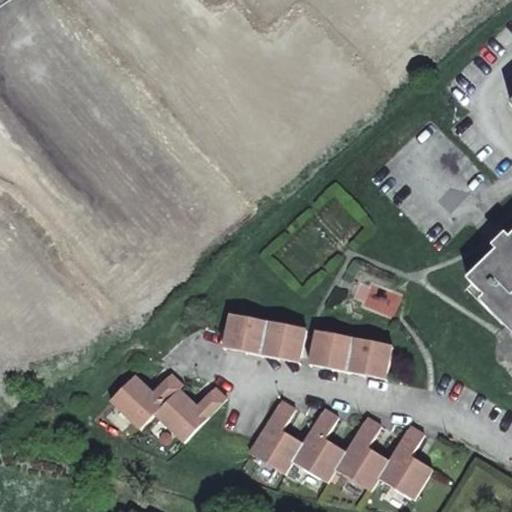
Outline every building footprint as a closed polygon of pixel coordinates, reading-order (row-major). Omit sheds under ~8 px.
[(511,242),(473,281),(511,321),(511,242)] [(271,323),(233,315),(228,341),(249,346),(248,353),(265,357),(271,323)] [(271,323),(265,357),(281,360),(282,353),(304,357),(310,331),(271,323)] [(358,341),(319,333),(314,359),(336,364),(334,371),(351,374),(358,341)] [(228,341),(227,349),(248,353),(249,346),(228,341)] [(358,341),(351,374),(367,378),(368,371),(390,375),(396,348),(358,341)] [(303,364),(304,357),(282,353),(281,360),(303,364)] [(312,366),(334,371),(336,364),(314,359),(312,366)] [(390,375),(368,371),(367,378),(389,382),(390,375)] [(185,385),(174,374),(156,392),(153,389),(148,394),(133,380),(113,401),(142,430),(157,415),(177,394),(182,389),(185,385)] [(138,375),(133,380),(148,394),(153,389),(138,375)] [(230,399),(218,388),(200,407),(197,403),(192,408),(177,394),(157,415),(187,443),(230,399)] [(182,389),(177,394),(192,408),(197,403),(182,389)] [(284,432),(298,410),(284,402),(252,454),(287,476),(295,463),(302,451),(285,440),(288,435),(284,432)] [(341,419),(327,411),(306,446),(302,451),(295,463),(330,485),(338,472),(345,460),(328,449),(332,444),(328,441),(341,419)] [(384,428),(370,420),(349,454),(345,460),(338,472),(373,494),(381,481),(388,469),(371,458),(374,453),(370,450),(384,428)] [(427,437),(413,428),(392,463),(388,469),(381,481),(416,503),(431,478),(414,467),(417,462),(413,459),(427,437)] [(306,446),(288,435),(285,440),(302,451),(306,446)] [(332,444),(328,449),(345,460),(349,454),(332,444)] [(374,453),(371,458),(388,469),(392,463),(374,453)] [(417,462),(414,467),(431,478),(435,472),(417,462)]
